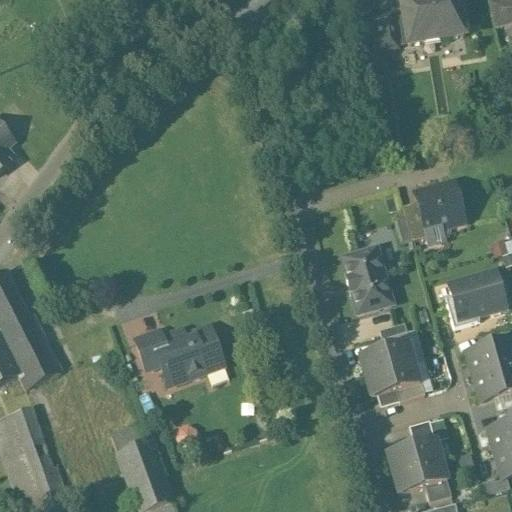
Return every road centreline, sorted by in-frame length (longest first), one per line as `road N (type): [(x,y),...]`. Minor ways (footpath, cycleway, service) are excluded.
road 1 (residential): [(382,511),(234,15)]
road 2 (unclassified): [(0,232),(87,119),(123,54)]
road 3 (unclassified): [(123,54),(174,53),(234,15)]
